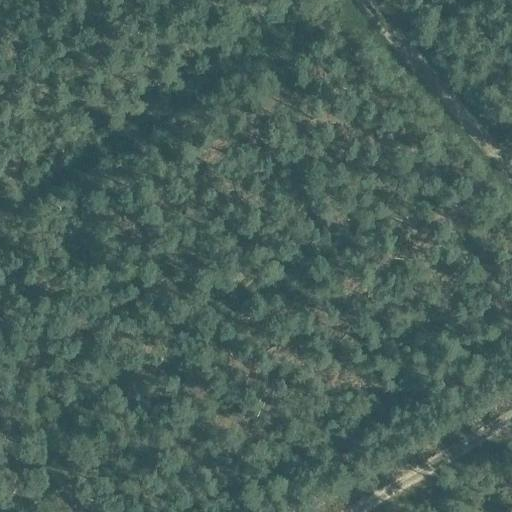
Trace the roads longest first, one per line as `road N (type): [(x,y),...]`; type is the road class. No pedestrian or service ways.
road 1 (track): [(365,0),(511,173)]
road 2 (track): [(360,511),(511,420)]
